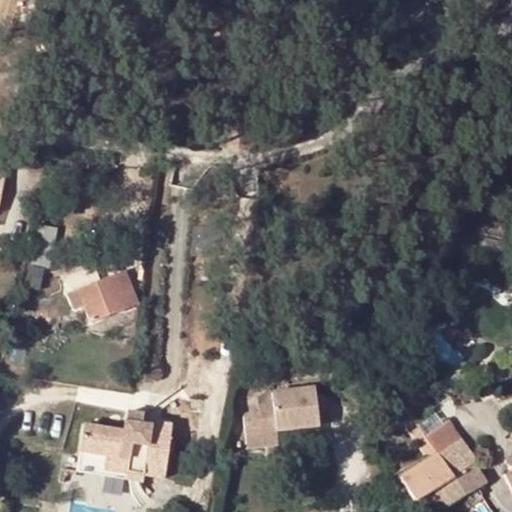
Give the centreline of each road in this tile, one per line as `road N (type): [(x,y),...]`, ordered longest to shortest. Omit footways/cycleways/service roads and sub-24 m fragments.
road 1 (unknown): [(175,151),(169,357),(160,389),(144,400),(47,394),(0,417)]
road 2 (unclassified): [(511,24),(441,40),(373,116),(334,141),(286,155),(224,156)]
road 3 (unclassified): [(224,156),(0,132)]
road 4 (residential): [(200,0),(224,156)]
